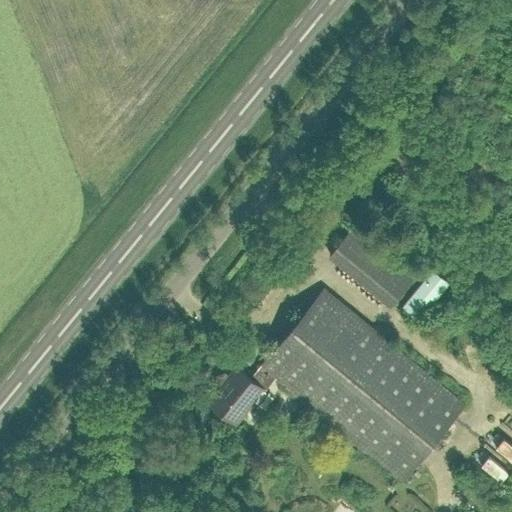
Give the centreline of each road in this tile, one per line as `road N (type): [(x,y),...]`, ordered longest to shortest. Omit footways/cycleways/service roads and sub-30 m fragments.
road 1 (unclassified): [(0,499),(410,0)]
road 2 (primary): [(0,405),(331,0)]
